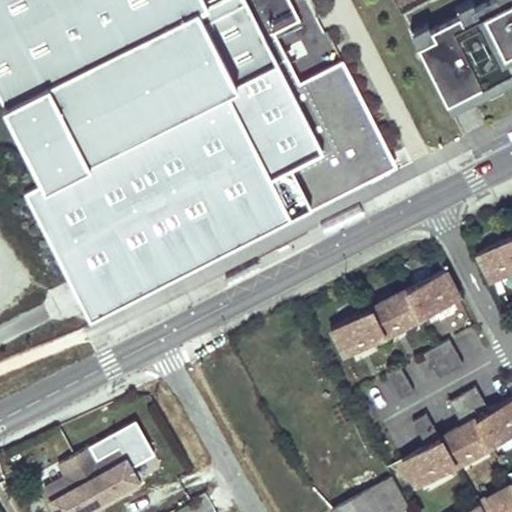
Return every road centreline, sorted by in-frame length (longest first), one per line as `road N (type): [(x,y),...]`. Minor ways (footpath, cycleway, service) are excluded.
road 1 (residential): [(434,201),(162,341)]
road 2 (residential): [(162,341),(256,511)]
road 3 (residential): [(162,341),(0,423)]
road 4 (residential): [(511,350),(434,201)]
